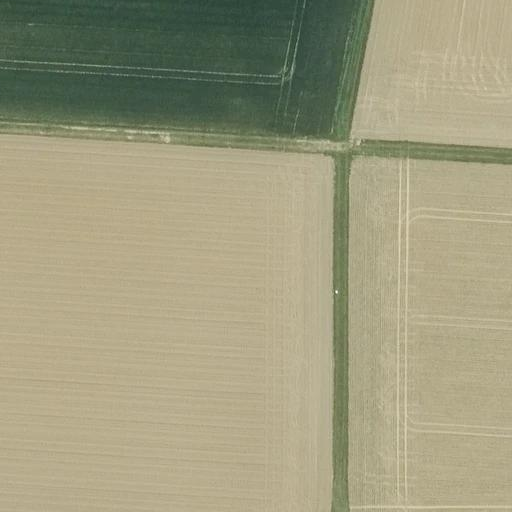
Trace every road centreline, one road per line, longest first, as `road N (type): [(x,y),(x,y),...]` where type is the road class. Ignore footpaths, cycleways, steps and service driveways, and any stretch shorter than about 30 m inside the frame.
road 1 (track): [(348,511),(353,150),(511,160)]
road 2 (track): [(0,131),(353,150),(373,0)]
